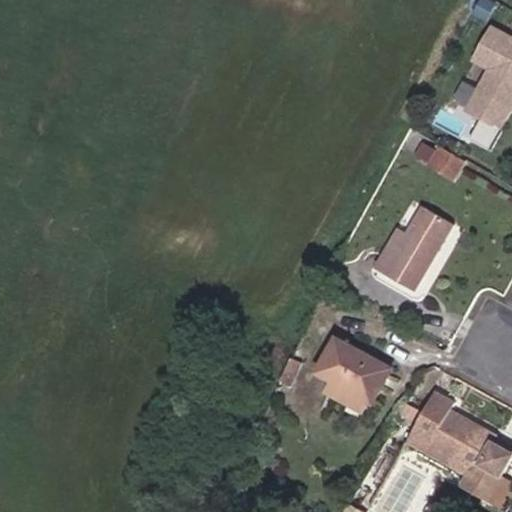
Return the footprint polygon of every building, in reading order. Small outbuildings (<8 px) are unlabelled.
[(511,43),(488,31),(470,65),(486,73),(465,115),(499,133),(511,107),(511,105),(510,100),(511,96),(511,43)] [(442,179),(452,160),(426,146),(415,164),(442,179)] [(417,292),(456,223),(416,200),(399,230),(377,270),(417,292)] [(388,225),(367,265),(377,270),(399,230),(388,225)] [(393,369),(337,340),(318,375),(338,385),(330,400),(364,417),(368,410),(371,411),(393,369)] [(478,474),(475,480),(490,487),(505,493),(511,477),(511,471),(502,467),(511,445),(511,439),(449,410),(453,400),(433,392),(414,437),(482,465),(478,474)] [(482,465),(414,437),(410,446),(478,474),(482,465)] [(487,493),(490,487),(475,480),(471,486),(487,493)]
